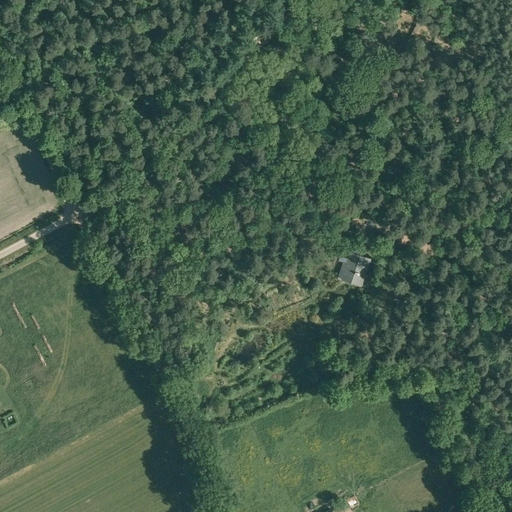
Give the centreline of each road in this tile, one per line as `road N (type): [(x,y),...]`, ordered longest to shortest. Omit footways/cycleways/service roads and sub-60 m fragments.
road 1 (track): [(218,511),(175,398),(81,210)]
road 2 (track): [(81,210),(160,153),(301,0)]
road 3 (track): [(0,70),(63,177)]
